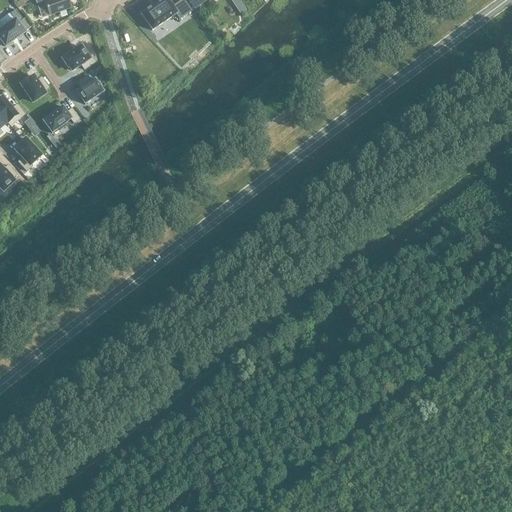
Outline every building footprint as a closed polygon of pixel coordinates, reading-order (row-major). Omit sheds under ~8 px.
[(25,0),(15,4),(19,9),(27,6),(25,0)] [(34,0),(42,19),(72,8),(68,0),(34,0)] [(142,14),(141,14),(141,15),(142,15),(152,30),(152,31),(153,31),(153,30),(175,15),(179,20),(191,12),(183,0),(182,0),(172,7),(167,0),(162,0),(156,4),(151,8),(142,14)] [(188,0),(195,10),(208,0),(188,0)] [(243,4),(237,9),(242,15),(248,11),(243,4)] [(10,13),(0,20),(0,39),(5,47),(25,33),(31,28),(25,19),(23,21),(16,10),(10,14),(10,13)] [(81,47),(63,59),(68,68),(69,67),(72,71),(81,65),(84,70),(95,63),(91,58),(89,59),(81,47)] [(29,79),(21,85),(33,103),(45,94),(44,92),(49,89),(42,78),(37,82),(34,77),(29,80),(29,79)] [(77,92),(76,93),(77,93),(80,97),(80,98),(85,104),(84,104),(85,105),(86,105),(103,93),(103,92),(95,81),(95,80),(94,81),(93,82),(89,77),(79,84),(82,89),(77,92)] [(3,98),(0,101),(0,113),(11,127),(25,115),(17,105),(12,109),(3,98)] [(44,121),(43,122),(51,133),(52,134),(53,133),(58,129),(60,131),(66,126),(65,124),(71,120),(74,124),(79,120),(72,110),(67,113),(62,107),(44,121)] [(0,135),(2,134),(0,130),(0,128),(7,123),(11,127),(0,113),(0,135)] [(50,135),(47,137),(52,143),(55,140),(50,135)] [(19,147),(16,151),(23,159),(18,163),(27,172),(32,167),(30,166),(41,156),(26,140),(18,146),(19,147)] [(0,188),(3,192),(14,182),(12,180),(17,175),(8,166),(4,170),(0,166),(0,188)]
